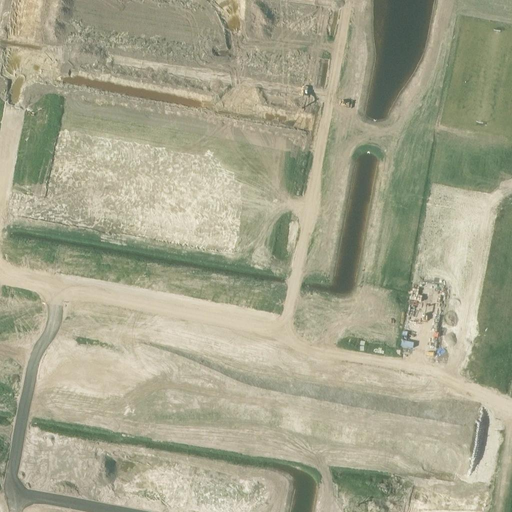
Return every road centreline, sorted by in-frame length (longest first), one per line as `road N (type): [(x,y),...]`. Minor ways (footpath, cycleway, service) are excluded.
road 1 (residential): [(290,338),(50,289)]
road 2 (residential): [(323,127),(295,266),(290,338)]
road 3 (residential): [(52,78),(247,113)]
road 4 (residential): [(323,127),(485,159),(511,178)]
road 5 (residential): [(290,338),(309,349),(438,373),(476,392)]
